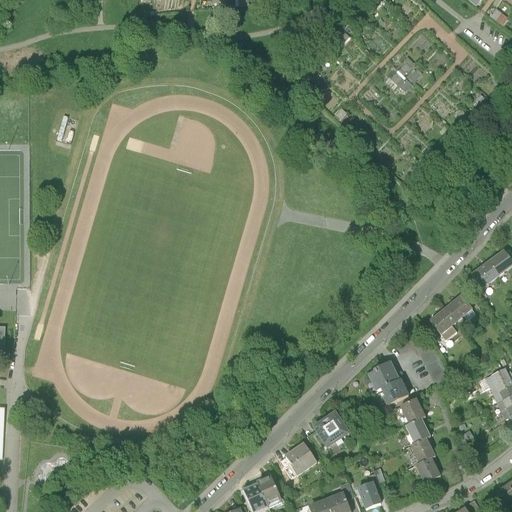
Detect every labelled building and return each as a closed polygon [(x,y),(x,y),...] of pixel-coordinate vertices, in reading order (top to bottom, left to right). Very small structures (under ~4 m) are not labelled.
[(410,60),(387,83),(402,97),(413,85),(405,77),(416,65),(410,60)] [(406,76),(414,85),(424,75),(416,66),(406,76)] [(60,140),(64,140),(69,118),(64,117),(60,140)] [(511,261),(503,250),(486,263),(498,279),(511,268),(511,261)] [(498,279),(486,263),(470,276),(483,292),(498,279)] [(461,296),(445,308),(456,324),(473,311),(461,296)] [(456,324),(445,308),(428,321),(440,336),(456,324)] [(414,344),(435,386),(448,378),(428,337),(414,344)] [(374,391),(379,389),(398,378),(390,360),(367,375),(374,391)] [(487,378),(491,387),(509,378),(505,370),(487,378)] [(398,378),(379,389),(386,407),(409,393),(400,377),(398,378)] [(491,387),(495,395),(511,387),(511,383),(509,378),(491,387)] [(511,387),(495,395),(499,404),(511,397),(511,387)] [(400,406),(409,424),(421,417),(425,415),(416,397),(400,406)] [(511,397),(499,404),(503,412),(511,408),(511,397)] [(511,408),(503,412),(508,421),(511,418),(511,408)] [(333,414),(313,428),(326,444),(344,432),(333,414)] [(405,426),(413,443),(426,436),(429,434),(421,417),(409,424),(405,426)] [(418,463),(431,457),(435,455),(426,436),(413,443),(409,445),(418,463)] [(284,457),(278,462),(290,479),(316,462),(301,441),(283,454),(284,457)] [(439,477),(431,457),(418,463),(414,465),(423,485),(439,477)] [(271,481),(257,488),(266,506),(280,498),(271,481)] [(506,511),(511,508),(511,481),(492,495),(504,511),(506,511)] [(266,506),(257,488),(255,483),(241,490),(252,511),(258,511),(267,507),(266,506)] [(373,483),(356,488),(363,510),(380,504),(373,483)] [(349,511),(343,491),(325,498),(329,511),(349,511)] [(329,511),(325,498),(307,505),(309,511),(329,511)]
